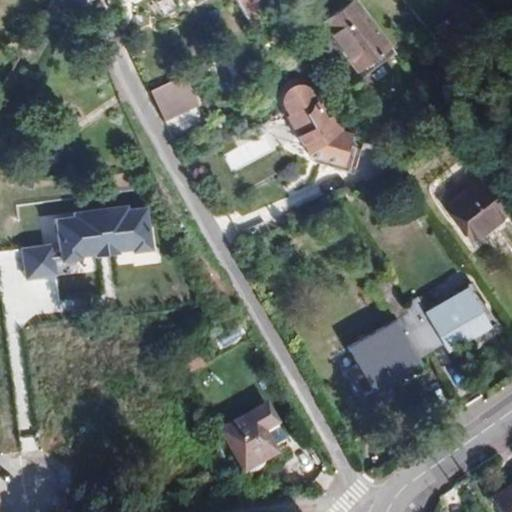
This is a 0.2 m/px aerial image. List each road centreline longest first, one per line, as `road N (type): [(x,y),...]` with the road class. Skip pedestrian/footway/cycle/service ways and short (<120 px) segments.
road 1 (residential): [(375,511),(337,464),(164,163),(86,0)]
road 2 (residential): [(511,409),(395,492),(381,511)]
